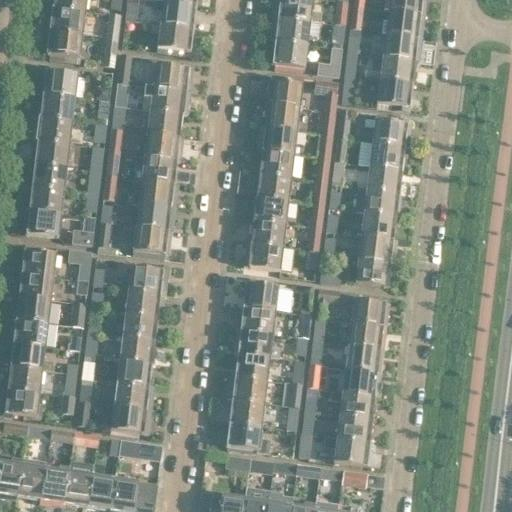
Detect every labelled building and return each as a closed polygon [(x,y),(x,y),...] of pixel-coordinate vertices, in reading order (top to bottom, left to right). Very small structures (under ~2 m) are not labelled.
[(84,14),(85,0),(51,0),(51,10),(84,14)] [(120,0),(109,0),(108,6),(108,13),(119,14),(120,0)] [(160,0),(160,4),(193,8),(194,0),(160,0)] [(277,0),(275,21),(308,25),(318,27),(320,15),(309,14),(311,2),(293,0),(277,0)] [(361,11),(362,0),(351,0),(350,9),(361,11)] [(381,14),(385,15),(419,19),(419,17),(423,18),(425,3),(421,3),(421,0),(382,0),(383,1),(381,14)] [(159,15),(157,28),(191,32),(193,8),(160,4),(151,4),(150,14),(159,15)] [(335,5),(332,28),(343,30),(346,6),(335,5)] [(124,6),(122,23),(133,25),(135,7),(124,6)] [(48,33),(81,37),(87,38),(88,29),(82,28),(84,14),(51,10),(48,33)] [(359,34),(361,16),(350,14),(347,33),(359,34)] [(385,15),(382,38),(416,42),(416,40),(420,40),(422,27),(418,27),(419,19),(385,15)] [(107,17),(104,40),(115,41),(118,18),(107,17)] [(305,48),(308,25),(275,21),(272,44),(305,48)] [(157,28),(148,27),(147,35),(156,36),(154,57),(187,61),(191,32),(157,28)] [(332,28),(330,45),(340,47),(341,47),(343,30),(332,28)] [(47,63),(77,66),(81,37),(48,33),(45,33),(42,57),(48,58),(47,63)] [(355,58),(358,39),(347,38),(345,57),(355,58)] [(382,38),(380,61),(413,65),(413,63),(417,64),(418,50),(415,50),(416,42),(382,38)] [(113,59),(115,41),(104,40),(102,58),(113,59)] [(272,68),(272,73),(301,77),(302,72),(303,72),(305,48),(272,44),(270,68),(272,68)] [(340,52),(329,51),(327,67),(316,66),(314,79),(336,81),(340,52)] [(115,86),(126,87),(127,71),(129,72),(131,59),(119,57),(115,86)] [(345,57),(342,80),(353,81),(355,58),(345,57)] [(380,61),(377,84),(410,88),(410,87),(411,87),(411,86),(410,86),(413,65),(380,61)] [(153,62),(150,90),(184,95),(188,95),(189,82),(190,71),(187,71),(187,66),(153,62)] [(98,89),(97,104),(108,105),(111,76),(87,73),(85,88),(98,89)] [(43,74),(40,97),(73,101),(76,77),(43,74)] [(267,83),(264,107),(297,112),(303,112),(304,103),(302,101),(299,101),(301,82),(283,80),(282,85),(267,83)] [(349,108),(353,81),(342,80),(339,107),(349,108)] [(335,100),(334,100),(336,86),(313,84),(311,97),(323,99),(321,114),(333,116),(335,100)] [(390,109),(390,114),(408,116),(408,110),(407,110),(410,88),(377,84),(374,107),(390,109)] [(112,109),(123,110),(126,87),(115,86),(112,109)] [(150,90),(147,114),(181,118),(184,95),(150,90)] [(40,97),(38,121),(70,125),(73,101),(40,97)] [(108,105),(97,104),(95,121),(106,123),(108,105)] [(261,129),(261,131),(295,135),(297,112),(264,107),(261,129)] [(109,132),(120,134),(122,117),(121,117),(122,112),(123,112),(123,110),(112,109),(109,132)] [(338,113),(335,142),(345,143),(349,114),(338,113)] [(147,114),(144,137),(178,141),(181,118),(147,114)] [(321,114),(319,138),(330,139),(333,116),(321,114)] [(68,148),(70,125),(38,121),(35,144),(68,148)] [(362,131),(360,145),(402,150),(406,150),(408,137),(404,136),(405,127),(372,123),(372,124),(368,124),(367,132),(362,131)] [(94,127),(92,144),(103,145),(105,128),(94,127)] [(258,129),(257,142),(260,143),(258,154),(292,158),(297,159),(298,150),(297,149),(293,148),(295,135),(261,131),(261,129),(258,129)] [(107,156),(117,157),(120,134),(109,132),(107,156)] [(144,137),(142,160),(175,164),(178,164),(180,151),(177,150),(178,141),(144,137)] [(319,138),(316,161),(327,163),(330,139),(319,138)] [(342,167),(345,143),(335,142),(332,166),(342,167)] [(35,144),(32,167),(65,171),(68,148),(35,144)] [(358,155),(357,167),(367,168),(399,172),(402,150),(360,145),(359,145),(358,155)] [(102,152),(91,151),(89,168),(100,170),(102,152)] [(258,154),(255,177),(289,181),(292,158),(258,154)] [(104,179),(114,180),(117,157),(107,156),(104,179)] [(142,160),(139,183),(172,187),(175,164),(142,160)] [(313,184),(324,186),(327,163),(316,161),(313,184)] [(62,194),(65,171),(32,167),(29,190),(62,194)] [(367,168),(364,194),(396,198),(399,172),(367,168)] [(331,171),(329,189),(339,191),(342,172),(331,171)] [(89,173),(86,197),(96,198),(99,174),(89,173)] [(255,177),(253,201),(286,205),(289,181),(255,177)] [(101,202),(112,204),(114,180),(104,179),(101,202)] [(132,183),(129,206),(136,207),(157,209),(170,211),(169,211),(174,212),(175,198),(171,198),(172,187),(139,183),(132,183)] [(313,184),(310,207),(322,209),(324,186),(313,184)] [(29,190),(26,213),(59,217),(62,194),(29,190)] [(355,193),(352,215),(361,216),(394,220),(397,221),(399,198),(396,198),(364,194),(355,193)] [(328,194),(326,212),(337,213),(339,196),(328,194)] [(96,198),(86,197),(84,214),(94,216),(96,198)] [(253,201),(250,224),(283,228),(286,205),(253,201)] [(136,207),(133,230),(170,234),(172,220),(168,220),(169,211),(170,211),(157,209),(136,207)] [(307,231),(319,232),(322,209),(310,207),(307,231)] [(100,208),(98,226),(109,227),(111,209),(100,208)] [(56,241),(59,217),(26,213),(24,237),(56,241)] [(394,220),(361,216),(358,239),(391,243),(394,220)] [(325,218),(323,235),(334,236),(336,219),(325,218)] [(69,247),(90,250),(94,221),(83,219),(81,237),(71,236),(69,247)] [(247,246),(247,247),(281,251),(283,228),(250,224),(247,246)] [(109,227),(98,226),(95,250),(106,252),(109,227)] [(133,230),(130,253),(162,257),(167,258),(169,242),(166,242),(167,235),(170,236),(170,234),(133,230)] [(307,231),(305,254),(316,255),(319,232),(307,231)] [(358,239),(355,263),(388,266),(391,267),(393,253),(390,253),(391,243),(358,239)] [(323,241),(320,258),(331,260),(333,242),(323,241)] [(244,246),(242,261),(245,261),(244,270),(278,274),(281,251),(247,247),(247,246),(244,246)] [(51,281),(54,257),(21,253),(18,276),(18,277),(51,281)] [(77,267),(75,284),(86,285),(89,256),(67,253),(65,266),(77,267)] [(316,255),(305,254),(304,255),(305,255),(303,271),(314,273),(316,256),(316,255)] [(338,289),(340,276),(329,275),(331,264),(320,263),(317,287),(338,289)] [(355,263),(352,286),(385,291),(388,266),(355,263)] [(128,269),(125,294),(159,298),(163,298),(167,269),(155,268),(154,273),(128,269)] [(101,291),(103,273),(92,272),(90,290),(101,291)] [(51,281),(18,277),(18,276),(15,276),(13,289),(16,290),(15,300),(49,304),(51,281)] [(75,284),(74,297),(84,299),(86,285),(75,284)] [(273,314),(276,290),(243,286),(241,309),(240,309),(240,310),(273,314)] [(335,307),(337,295),(317,293),(313,322),(324,323),(326,306),(335,307)] [(123,317),(156,321),(159,298),(125,294),(123,317)] [(98,315),(101,296),(90,295),(87,313),(98,315)] [(353,296),(352,302),(383,306),(387,307),(388,301),(353,296)] [(12,323),(46,327),(49,304),(15,300),(12,323)] [(351,302),(348,326),(384,331),(387,307),(383,306),(352,302),(351,302)] [(81,326),(83,308),(72,306),(70,324),(81,326)] [(240,310),(237,332),(237,334),(270,338),(273,314),(240,310)] [(123,317),(120,340),(153,344),(156,321),(123,317)] [(295,341),(306,342),(308,319),(297,317),(295,341)] [(87,318),(85,336),(96,337),(98,320),(87,318)] [(46,327),(12,323),(9,346),(43,350),(46,327)] [(381,354),(384,331),(348,326),(345,349),(378,353),(381,354)] [(321,347),(323,329),(312,328),(310,345),(321,347)] [(78,349),(81,331),(70,330),(67,347),(78,349)] [(269,350),(270,338),(237,334),(237,332),(234,332),(232,345),(235,346),(234,357),(268,361),(274,362),(276,351),(269,350)] [(96,337),(85,336),(82,359),(93,361),(96,337)] [(117,363),(151,367),(153,344),(120,340),(117,363)] [(295,341),(292,364),(303,365),(306,342),(295,341)] [(43,350),(9,346),(7,369),(40,373),(50,375),(51,365),(41,364),(43,350)] [(377,362),(378,353),(345,349),(342,372),(375,376),(378,377),(380,362),(377,362)] [(307,368),(318,370),(320,352),(309,351),(307,368)] [(234,357),(231,380),(265,384),(268,361),(234,357)] [(148,390),(151,367),(117,363),(114,386),(148,390)] [(303,365),(292,364),(290,381),(301,382),(303,365)] [(90,384),(92,366),(81,365),(79,383),(90,384)] [(63,376),(75,378),(76,368),(65,367),(63,376)] [(307,368),(305,391),(315,393),(318,370),(307,368)] [(7,369),(4,393),(37,397),(40,373),(7,369)] [(372,400),(375,376),(342,372),(339,396),(372,400)] [(63,376),(61,399),(72,401),(75,378),(63,376)] [(262,407),(265,384),(231,380),(228,403),(262,407)] [(114,386),(111,409),(145,413),(145,414),(149,414),(151,399),(147,398),(148,390),(114,386)] [(298,406),(300,388),(289,387),(287,405),(298,406)] [(79,388),(77,405),(87,406),(89,390),(79,388)] [(315,393),(305,391),(302,415),(312,416),(315,393)] [(37,397),(4,393),(1,416),(17,418),(17,423),(30,424),(31,420),(35,420),(37,397)] [(372,400),(339,396),(329,394),(328,404),(338,405),(336,419),(369,423),(372,400)] [(70,417),(72,401),(61,399),(59,416),(70,417)] [(228,403),(226,427),(259,431),(262,407),(228,403)] [(87,406),(77,405),(74,430),(84,431),(87,406)] [(144,422),(145,414),(145,413),(111,409),(108,436),(146,441),(148,422),(144,422)] [(295,429),(297,412),(286,410),(284,428),(295,429)] [(366,446),(369,423),(336,419),(334,442),(366,446)] [(301,421),(299,438),(310,439),(312,422),(301,421)] [(0,435),(25,440),(26,429),(0,425),(0,435)] [(226,427),(223,449),(227,450),(226,453),(254,457),(255,456),(267,457),(268,443),(258,442),(259,431),(226,427)] [(26,429),(25,440),(47,443),(49,433),(26,429)] [(49,433),(47,443),(66,445),(67,436),(49,433)] [(72,436),(70,447),(82,449),(83,438),(72,436)] [(116,458),(116,454),(118,443),(110,442),(108,456),(116,458)] [(374,447),(366,446),(334,442),(331,466),(364,470),(371,471),(374,447)] [(116,454),(116,458),(135,460),(137,446),(118,443),(116,454)] [(0,500),(15,503),(15,500),(20,467),(21,462),(10,460),(10,466),(0,464),(0,500)] [(20,467),(15,500),(38,503),(43,471),(44,465),(21,462),(20,467)] [(38,503),(38,507),(52,509),(53,505),(61,507),(66,474),(67,469),(44,465),(43,471),(38,503)] [(271,476),(294,479),(295,469),(272,465),(271,476)] [(318,472),(295,469),(294,479),(316,482),(318,472)] [(339,487),(341,475),(318,472),(316,482),(334,484),(339,484),(339,487)] [(66,474),(61,507),(84,510),(89,478),(66,474)] [(341,475),(339,487),(363,490),(365,478),(341,475)] [(96,511),(107,511),(112,481),(89,478),(84,510),(96,511)] [(151,511),(156,487),(136,485),(112,481),(107,511),(151,511)] [(241,511),(243,501),(219,497),(209,495),(209,498),(198,496),(195,511),(241,511)] [(266,504),(265,511),(288,511),(290,508),(291,501),(279,499),(278,506),(266,504)] [(243,501),(241,511),(265,511),(266,504),(243,501)]
